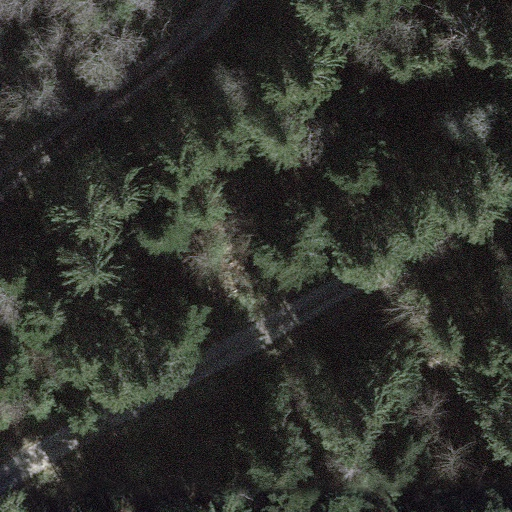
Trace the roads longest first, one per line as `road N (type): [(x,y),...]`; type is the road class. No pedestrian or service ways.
road 1 (track): [(511,185),(278,329),(0,481)]
road 2 (track): [(0,190),(221,0)]
